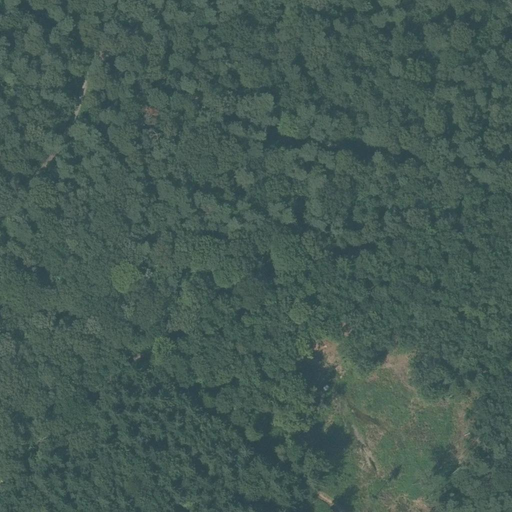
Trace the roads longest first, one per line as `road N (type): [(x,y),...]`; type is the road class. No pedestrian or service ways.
road 1 (track): [(511,186),(407,236),(247,286),(187,319),(36,444),(0,485)]
road 2 (track): [(111,50),(277,137),(463,166)]
road 3 (track): [(0,214),(68,130),(87,72),(164,0)]
road 4 (unknown): [(344,511),(246,450),(135,360)]
road 5 (track): [(371,0),(463,166)]
road 6 (unknown): [(0,255),(36,265),(73,316),(135,360)]
